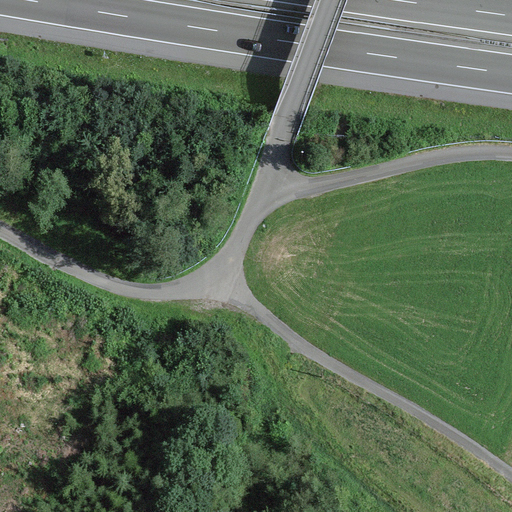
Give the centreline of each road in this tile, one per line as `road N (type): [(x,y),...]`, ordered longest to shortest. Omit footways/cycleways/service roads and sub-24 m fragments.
road 1 (motorway): [(34,0),(511,74)]
road 2 (unclassified): [(220,282),(319,357),(511,476)]
road 3 (unclassified): [(265,199),(449,159),(511,157)]
road 4 (unclassified): [(0,238),(67,279),(182,294),(220,282)]
road 5 (unclassified): [(265,199),(331,0)]
